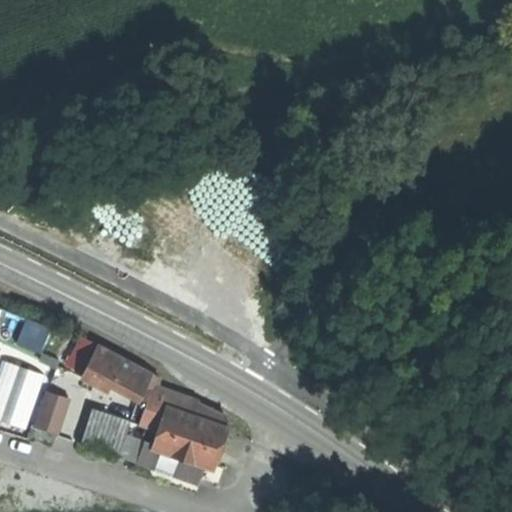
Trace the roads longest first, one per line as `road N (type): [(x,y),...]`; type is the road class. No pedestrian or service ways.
road 1 (track): [(498,0),(417,49),(348,72),(199,68),(0,126)]
road 2 (secondary): [(0,260),(296,415),(428,511)]
road 3 (track): [(0,448),(199,511)]
